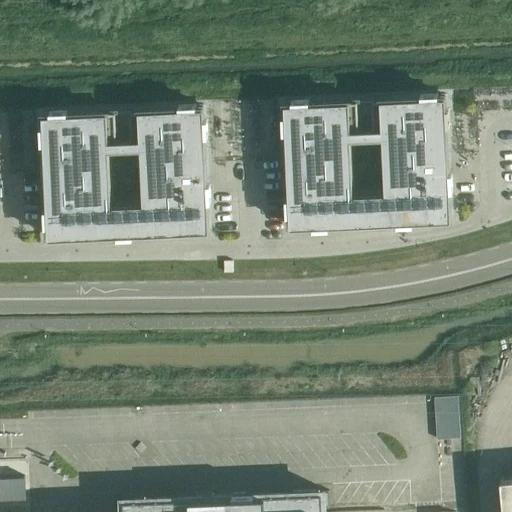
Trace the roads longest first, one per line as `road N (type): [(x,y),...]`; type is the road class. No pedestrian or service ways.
road 1 (tertiary): [(511,257),(326,295),(0,299)]
road 2 (unclassified): [(0,249),(299,243),(378,237),(493,213)]
road 3 (unknown): [(399,511),(397,459),(378,417),(0,427)]
